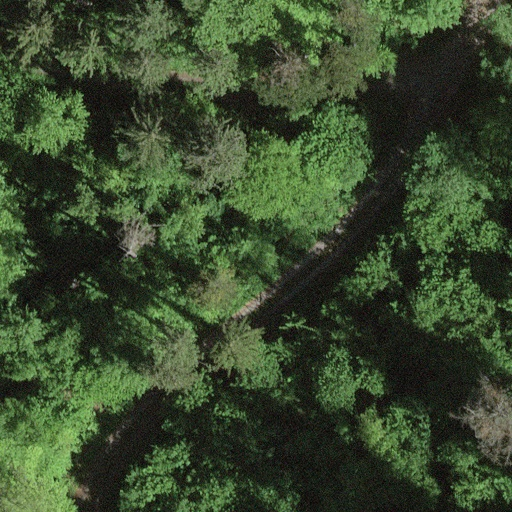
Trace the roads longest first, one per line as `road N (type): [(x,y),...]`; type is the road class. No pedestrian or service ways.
road 1 (track): [(83,511),(122,438),(403,161),(503,0)]
road 2 (track): [(383,0),(0,75)]
